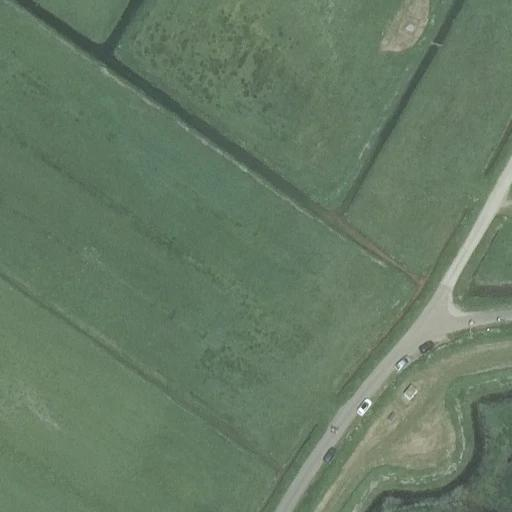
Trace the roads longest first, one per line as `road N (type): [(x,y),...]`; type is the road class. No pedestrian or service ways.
road 1 (unclassified): [(283,511),(332,433),(445,286)]
road 2 (track): [(445,286),(511,169)]
